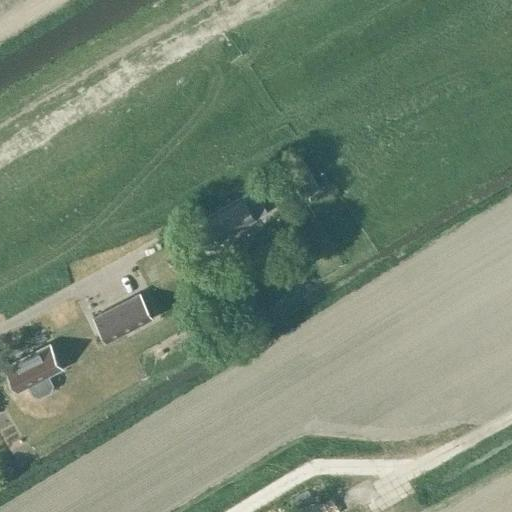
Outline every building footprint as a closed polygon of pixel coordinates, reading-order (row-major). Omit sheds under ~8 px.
[(303,197),(318,188),(302,157),(285,167),(303,197)] [(220,241),(257,219),(268,213),(255,191),(207,219),(220,241)] [(139,291),(92,316),(106,341),(153,317),(153,316),(139,291)] [(20,390),(31,384),(36,394),(42,395),(52,390),(54,384),(49,374),(63,367),(51,345),(8,367),(8,368),(9,368),(20,389),(20,390)] [(386,511),(419,511),(414,499),(386,511)]
